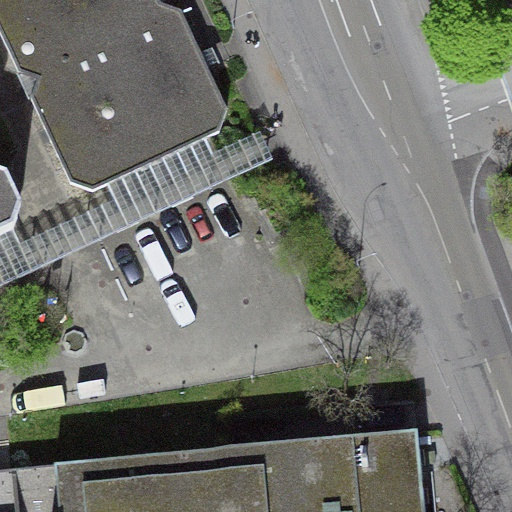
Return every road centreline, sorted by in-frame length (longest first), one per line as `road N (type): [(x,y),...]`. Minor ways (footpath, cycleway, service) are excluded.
road 1 (tertiary): [(400,143),(511,435)]
road 2 (tertiary): [(343,0),(400,143)]
road 3 (residential): [(511,98),(400,143)]
